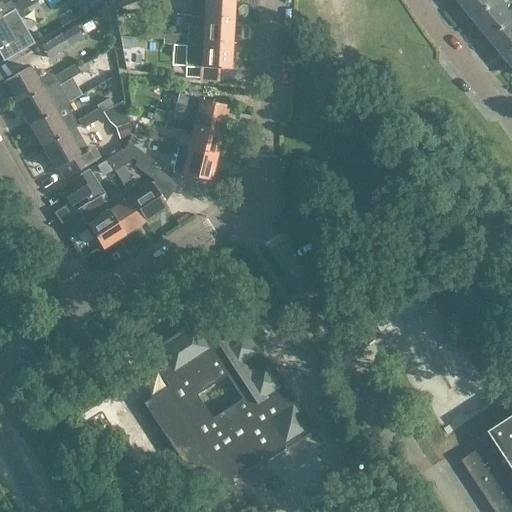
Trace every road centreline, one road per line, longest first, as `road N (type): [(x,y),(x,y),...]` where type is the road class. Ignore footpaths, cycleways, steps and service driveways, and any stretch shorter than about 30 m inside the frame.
road 1 (residential): [(424,466),(250,200)]
road 2 (residential): [(250,200),(266,156),(273,0)]
road 3 (residential): [(87,304),(250,200)]
road 4 (residential): [(87,304),(0,152)]
road 5 (residential): [(415,0),(511,125)]
